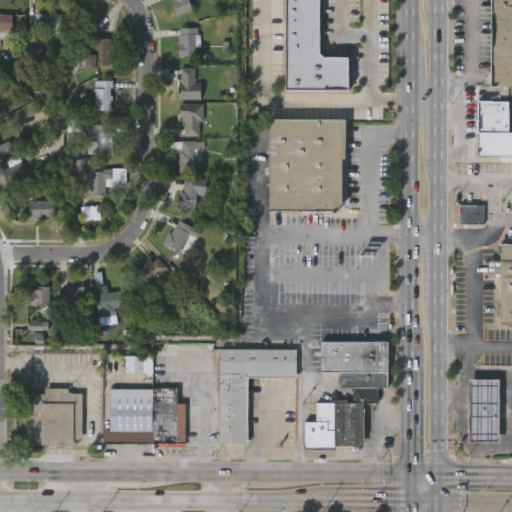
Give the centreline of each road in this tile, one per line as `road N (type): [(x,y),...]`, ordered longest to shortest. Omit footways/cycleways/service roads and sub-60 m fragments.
road 1 (primary): [(410,0),(410,348)]
road 2 (secondary): [(1,498),(327,500)]
road 3 (residential): [(0,255),(97,250),(134,233),(149,202),(149,144)]
road 4 (residential): [(1,498),(0,268)]
road 5 (primary): [(436,476),(441,302)]
road 6 (residential): [(126,0),(142,26),(149,144)]
road 7 (secondary): [(409,474),(267,473)]
road 8 (primary): [(410,348),(409,474)]
